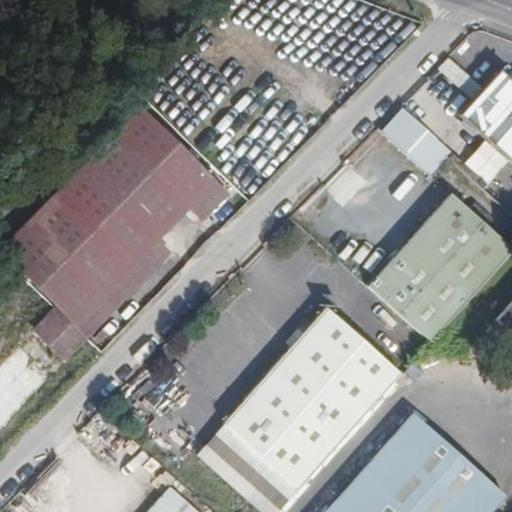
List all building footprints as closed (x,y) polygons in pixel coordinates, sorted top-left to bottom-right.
[(458,108),(511,154),(511,83),(494,68),(458,108)] [(139,109),(0,247),(0,254),(11,266),(152,122),(149,119),(139,109)] [(443,185),(460,165),(463,162),(402,109),(380,132),(443,185)] [(227,197),(152,122),(11,266),(72,326),(86,340),(116,310),(163,262),(227,197)] [(483,140),(463,164),(486,183),(506,159),(483,140)] [(431,340),(511,250),(511,245),(451,192),(368,285),(431,340)] [(173,273),(163,262),(116,310),(126,320),(173,273)] [(511,326),(511,300),(499,315),(511,326)] [(249,498),(264,511),(277,511),(401,374),(326,306),(225,422),(198,452),(249,498)] [(86,340),(72,326),(51,347),(76,371),(126,320),(116,310),(86,340)] [(0,421),(46,375),(25,354),(0,378),(0,421)] [(488,511),(506,493),(415,413),(327,511),(488,511)] [(144,511),(196,511),(168,486),(144,511)]
